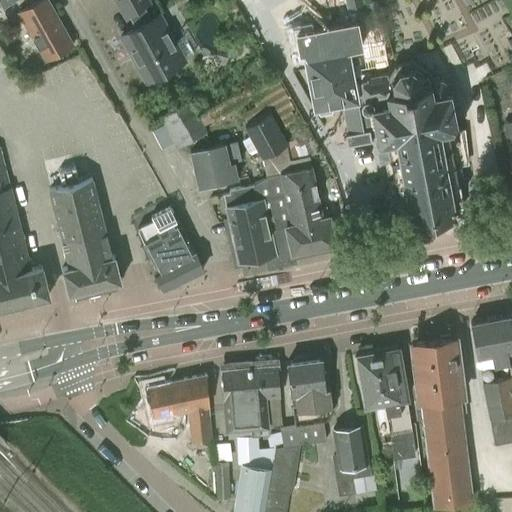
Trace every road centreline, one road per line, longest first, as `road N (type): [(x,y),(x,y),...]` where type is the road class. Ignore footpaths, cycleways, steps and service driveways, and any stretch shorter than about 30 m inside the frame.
road 1 (residential): [(241,320),(233,292),(68,0)]
road 2 (primary): [(241,320),(511,269)]
road 3 (residential): [(191,511),(98,423),(71,364)]
road 4 (primary): [(220,324),(115,327),(66,338)]
road 5 (primary): [(71,364),(220,324)]
